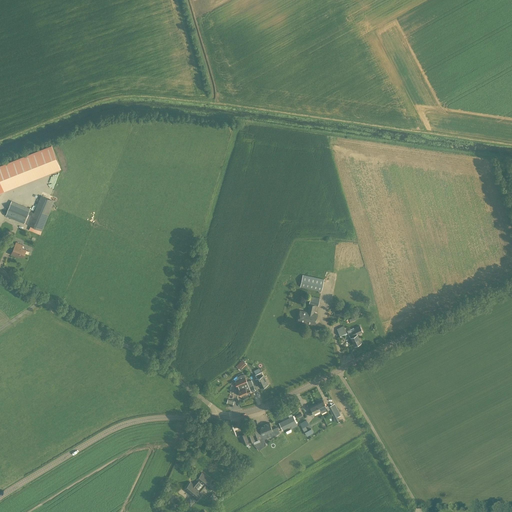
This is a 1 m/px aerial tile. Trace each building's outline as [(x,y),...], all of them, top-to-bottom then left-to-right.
[(0,172),(5,188),(63,170),(56,146),(0,163),(0,172)] [(33,216),(29,226),(42,231),(54,202),(41,196),(34,213),(33,216)] [(24,224),(28,214),(29,211),(26,210),(11,204),(6,215),(5,216),(24,224)] [(23,257),(26,250),(22,248),(23,245),(16,242),(11,254),(16,256),(16,255),(23,257)] [(321,292),(324,280),(303,275),(300,287),(321,292)] [(314,314),(315,306),(318,306),(320,299),(311,297),(309,304),(307,312),(300,311),(298,320),(305,322),(315,325),(318,314),(314,314)] [(347,335),(345,331),(346,331),(343,326),(337,329),(341,338),(347,335)] [(354,329),(355,330),(348,334),(354,346),(361,342),(357,335),(363,332),(360,326),(354,329)] [(240,370),(247,364),(242,359),(236,366),(240,370)] [(265,379),(266,379),(264,375),(262,371),(255,375),(257,378),(255,379),(257,383),(258,382),(260,388),(268,384),(265,379)] [(248,393),(251,392),(245,377),(239,380),(235,382),(237,387),(237,386),(240,385),(241,387),(239,388),(238,388),(238,389),(241,396),(244,395),(245,395),(246,396),(248,395),(248,394),(248,393)] [(245,377),(251,392),(255,390),(251,380),(247,382),(245,377)] [(327,405),(326,406),(323,401),(316,404),(319,410),(324,408),(326,411),(330,409),(327,405)] [(314,415),(313,413),(319,410),(316,404),(310,407),(312,411),(308,413),(310,417),(314,415)] [(328,407),(337,423),(340,421),(332,405),(328,407)] [(283,430),(296,423),(293,416),(279,423),(283,430)] [(306,425),(309,424),(307,419),(301,422),(305,431),(308,429),(306,425)] [(264,439),(280,433),(278,427),(272,430),(270,423),(259,428),(259,427),(239,435),(242,443),(244,445),(251,442),(259,450),(266,445),(264,439)] [(202,492),(211,481),(202,473),(193,484),(190,482),(184,490),(196,500),(203,493),(202,492)] [(216,503),(219,499),(213,493),(209,498),(216,503)]
